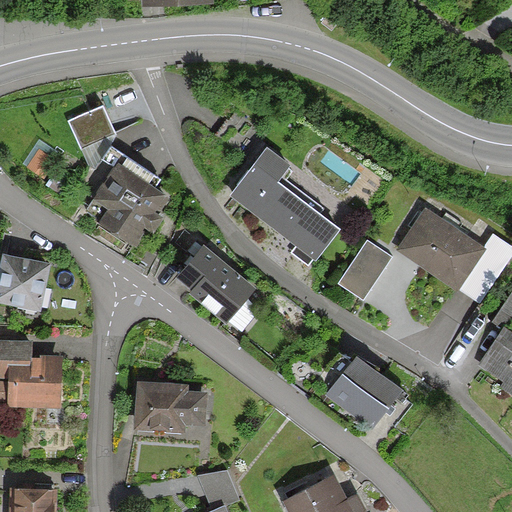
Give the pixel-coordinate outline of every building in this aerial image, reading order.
[(116,133),(102,105),(68,122),(82,150),(116,133)] [(112,146),(102,160),(114,168),(86,213),(102,224),(96,233),(122,251),(128,241),(133,245),(147,225),(153,229),(161,218),(156,215),(168,198),(154,189),(161,179),(112,146)] [(269,147),(232,197),(317,261),(342,228),(280,183),(293,165),(269,147)] [(56,157),(40,148),(29,166),(45,175),(56,157)] [(72,175),(58,166),(47,183),(61,192),(72,175)] [(484,247),(424,208),(397,250),(458,290),(459,288),(486,248),(484,247)] [(486,248),(459,288),(482,303),(511,257),(511,244),(494,233),(484,247),(486,248)] [(392,256),(368,240),(339,283),(363,299),(392,256)] [(255,290),(203,246),(175,279),(226,323),(255,290)] [(49,257),(5,248),(0,273),(0,294),(40,302),(49,257)] [(511,293),(492,323),(503,331),(480,366),(508,384),(503,390),(511,395),(511,293)] [(25,338),(0,338),(0,374),(5,374),(5,382),(0,382),(0,398),(55,400),(56,355),(25,355),(25,338)] [(402,390),(356,356),(328,395),(374,429),(402,390)] [(188,385),(138,381),(135,429),(184,433),(184,423),(206,425),(208,394),(187,392),(188,385)] [(198,476),(213,511),(225,506),(240,500),(228,470),(198,476)] [(347,498),(334,474),(284,501),(289,511),(367,511),(358,493),(347,498)] [(57,511),(58,490),(11,489),(10,511),(57,511)]
